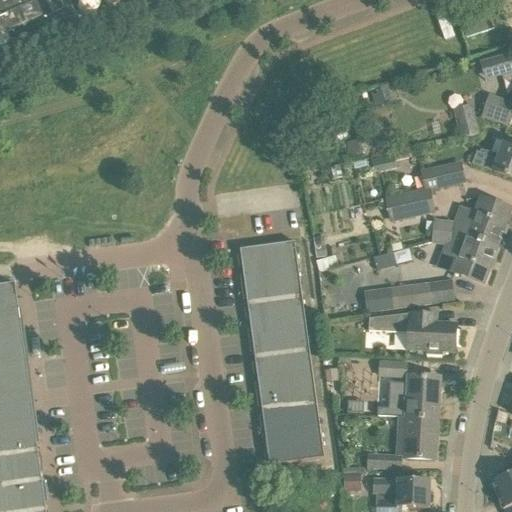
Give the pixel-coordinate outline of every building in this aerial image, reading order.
[(43,23),(33,0),(0,0),(0,40),(10,37),(43,23)] [(50,0),(51,12),(62,12),(61,0),(50,0)] [(471,8),(459,12),(468,38),(481,34),(471,8)] [(455,38),(447,16),(438,19),(446,41),(455,38)] [(511,54),(480,63),(486,82),(503,78),(504,81),(511,83),(511,105),(491,98),(484,118),(510,128),(511,123),(511,54)] [(395,102),(390,85),(380,88),(385,106),(395,102)] [(474,113),(472,106),(456,111),(463,139),(480,135),(474,113)] [(347,144),(350,158),(365,155),(362,141),(347,144)] [(511,146),(506,144),(501,158),(487,153),(486,156),(478,153),(474,166),(511,179),(511,146)] [(394,156),(373,161),(376,173),(397,168),(394,156)] [(463,163),(421,172),(425,191),(432,190),(432,193),(467,186),(463,163)] [(437,216),(432,193),(432,190),(425,191),(386,199),(391,225),(437,216)] [(483,200),(478,212),(468,237),(498,248),(511,211),(483,200)] [(434,221),(433,232),(454,235),(455,224),(434,221)] [(432,235),(431,245),(452,248),(454,235),(433,232),(432,235)] [(468,237),(454,276),(485,285),(498,248),(468,237)] [(316,249),(326,248),(325,238),(315,239),(316,249)] [(296,244),(241,251),(249,305),(303,298),(296,244)] [(392,246),(394,253),(403,250),(401,244),(392,246)] [(326,248),(316,249),(317,259),(327,258),(326,248)] [(452,282),(391,290),(365,294),(368,315),(394,311),(454,303),(452,282)] [(14,285),(0,286),(0,458),(37,454),(14,285)] [(256,359),(310,352),(303,298),(249,305),(256,359)] [(437,316),(425,316),(409,316),(371,320),(370,332),(408,333),(407,351),(407,353),(426,353),(426,355),(431,355),(443,356),(443,353),(457,354),(458,326),(443,325),(443,328),(437,328),(437,316)] [(263,413),(318,406),(310,352),(256,359),(263,413)] [(384,378),(406,379),(407,379),(407,376),(407,366),(380,365),(380,378),(384,378)] [(438,420),(440,380),(407,379),(406,379),(406,385),(390,385),(389,410),(378,409),(377,418),(399,419),(438,420)] [(271,467),(325,460),(318,406),(263,413),(271,467)] [(399,419),(396,458),(368,456),(367,470),(349,470),(349,474),(367,475),(367,473),(374,474),(374,471),(400,472),(401,459),(436,461),(438,420),(399,419)] [(0,488),(41,483),(37,454),(0,458),(0,488)] [(510,511),(511,475),(493,483),(504,511),(510,511)] [(361,477),(345,478),(345,493),(362,493),(361,477)] [(432,483),(386,482),(374,482),(373,496),(377,496),(378,509),(431,510),(431,507),(434,506),(435,497),(431,495),(432,483)] [(0,511),(44,511),(41,483),(0,488),(0,511)]
